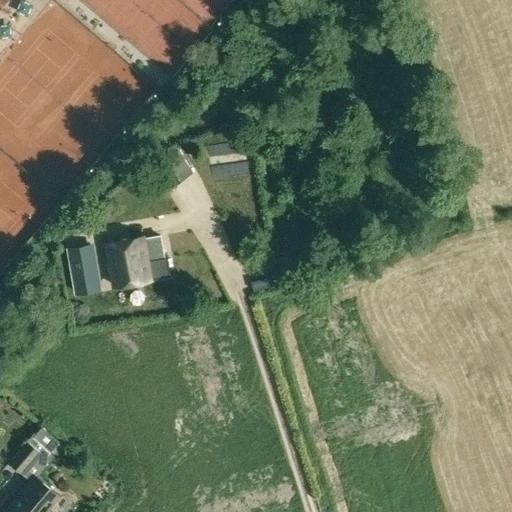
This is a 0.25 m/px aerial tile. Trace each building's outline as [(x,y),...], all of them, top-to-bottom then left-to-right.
[(193,173),(178,149),(154,165),(169,189),(193,173)] [(143,236),(107,242),(114,286),(151,279),(170,275),(167,257),(148,260),(143,236)] [(91,246),(70,250),(73,270),(78,293),(98,290),(94,266),(91,246)] [(26,441),(8,463),(20,473),(38,451),(26,441)] [(19,495),(4,511),(51,511),(44,505),(54,492),(34,474),(18,494),(19,495)]
